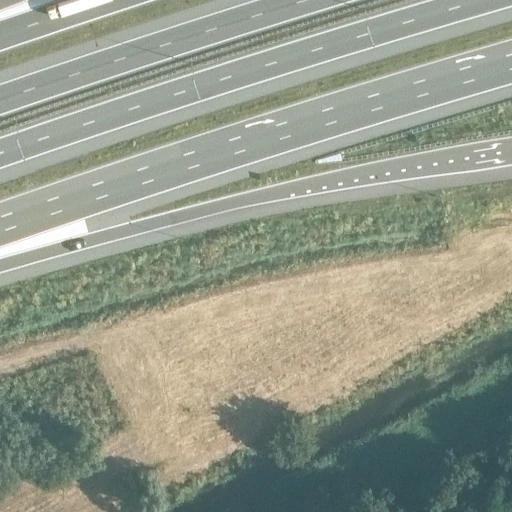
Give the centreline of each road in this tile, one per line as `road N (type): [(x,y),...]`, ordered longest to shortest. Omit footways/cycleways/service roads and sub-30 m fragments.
road 1 (motorway): [(0,228),(511,67)]
road 2 (motorway): [(0,254),(89,241),(288,190),(511,152)]
road 3 (motorway): [(0,148),(481,0)]
road 4 (motorway): [(310,0),(0,99)]
